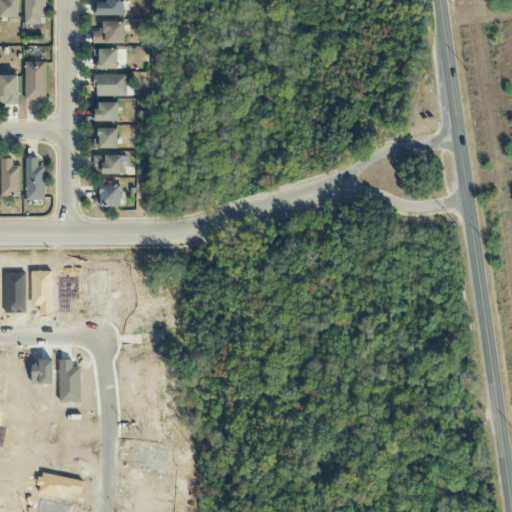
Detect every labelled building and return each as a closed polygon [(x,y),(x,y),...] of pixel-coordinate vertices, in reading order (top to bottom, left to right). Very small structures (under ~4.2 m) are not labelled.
[(0,0),(0,17),(18,18),(17,0),(0,0)] [(23,0),(24,25),(44,25),(43,0),(23,0)] [(94,16),(123,16),(123,0),(106,0),(107,3),(94,2),(94,16)] [(124,44),(125,22),(99,22),(99,32),(92,31),(92,43),(124,44)] [(116,49),(93,50),(94,70),(117,69),(116,49)] [(24,62),(25,102),(46,101),(45,62),(24,62)] [(18,76),(0,75),(0,104),(17,105),(18,76)] [(126,96),(126,75),(94,75),(94,96),(126,96)] [(95,122),(118,122),(117,103),(95,103),(95,122)] [(117,129),(93,129),(94,149),(117,149),(117,129)] [(124,174),(124,156),(93,156),(94,175),(124,174)] [(44,200),(44,166),(38,167),(38,158),(25,159),(26,201),(44,200)] [(12,159),(0,159),(0,175),(1,197),(19,196),(18,166),(13,167),(12,159)] [(121,186),(95,186),(95,207),(121,208),(121,186)]
